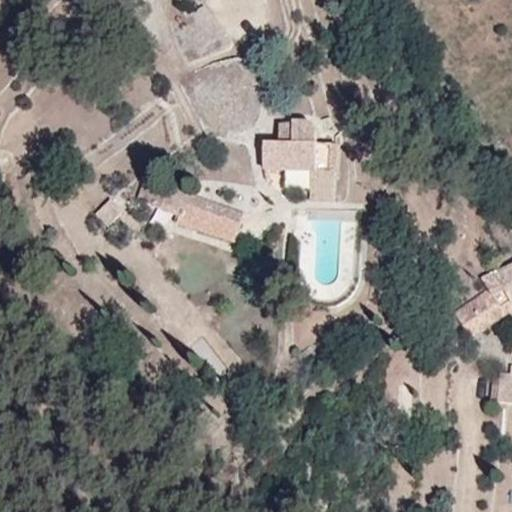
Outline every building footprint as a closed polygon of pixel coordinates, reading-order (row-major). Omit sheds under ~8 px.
[(359,136),(267,141),(264,169),(359,180),(359,136)] [(259,215),(197,195),(178,234),(248,259),(259,215)] [(110,199),(93,213),(105,228),(122,214),(110,199)] [(511,274),(463,311),(486,345),(511,327),(511,274)] [(495,403),(511,405),(511,365),(500,364),(495,403)]
